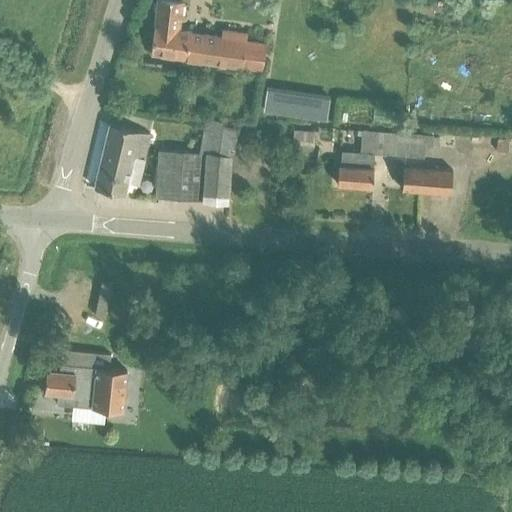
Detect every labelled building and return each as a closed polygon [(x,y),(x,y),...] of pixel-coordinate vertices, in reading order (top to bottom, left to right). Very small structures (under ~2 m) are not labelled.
[(157,2),(149,53),(254,69),(261,70),(265,43),(258,42),(244,40),(244,34),(221,30),(220,36),(177,30),(181,6),(157,2)] [(198,152),(157,149),(154,196),(229,202),(235,125),(221,124),(222,120),(205,117),(198,152)] [(137,183),(148,133),(109,124),(95,186),(123,192),(126,180),(137,183)] [(293,128),(292,139),(312,141),(313,130),(293,128)] [(360,131),(358,152),(372,153),(422,157),(423,147),(430,147),(431,136),(360,131)] [(370,187),(372,154),(372,153),(358,152),(339,151),(338,166),(336,165),(335,184),(370,187)] [(449,170),(401,165),(399,189),(447,193),(449,170)] [(60,363),(59,371),(46,369),(44,391),(57,392),(56,403),(73,404),(73,400),(92,401),(92,406),(123,409),(126,369),(108,367),(110,352),(61,348),(60,363)]
